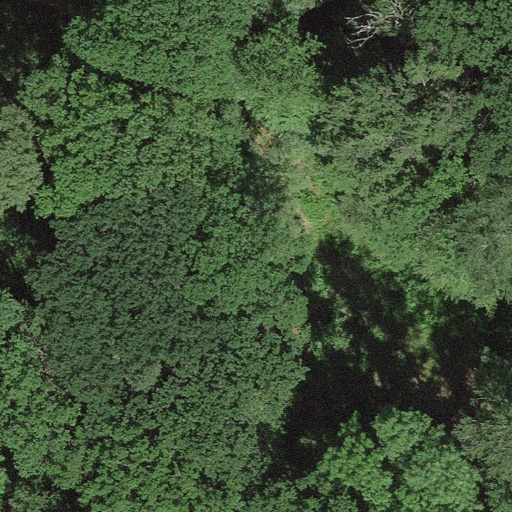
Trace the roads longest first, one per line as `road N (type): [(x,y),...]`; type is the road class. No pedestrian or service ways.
road 1 (track): [(50,0),(239,107),(371,264),(446,293),(511,261)]
road 2 (track): [(446,293),(481,441),(482,511)]
